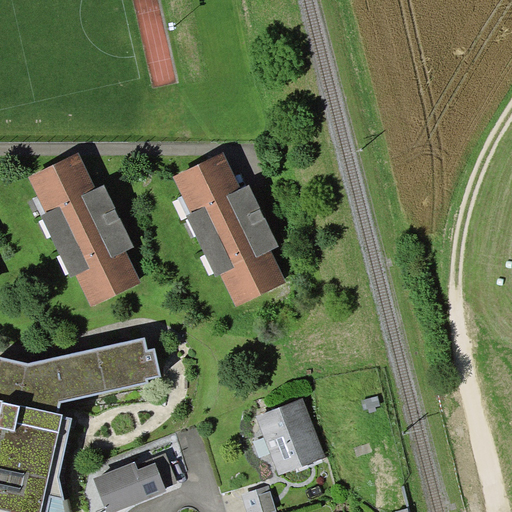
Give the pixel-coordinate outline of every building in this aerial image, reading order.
[(79,153),(28,178),(37,196),(46,213),(41,215),(71,277),(76,275),(92,307),(142,284),(126,251),(135,246),(104,184),(96,188),(79,153)] [(223,153),(173,177),(182,196),(190,214),(186,216),(215,277),(220,274),(236,307),(287,283),(271,250),(279,246),(248,184),(240,188),(223,153)] [(33,198),(41,215),(46,213),(37,196),(33,198)] [(190,214),(182,196),(178,198),(186,216),(190,214)] [(28,363),(0,357),(0,511),(47,511),(48,511),(53,511),(67,511),(73,511),(69,499),(65,499),(59,477),(72,418),(63,416),(63,414),(59,414),(61,403),(150,383),(149,379),(161,376),(155,348),(148,349),(145,337),(28,363)] [(271,453),(279,475),(326,457),(303,398),(256,416),(264,437),(253,441),(259,458),(271,453)] [(166,453),(153,458),(156,463),(166,488),(178,483),(166,453)] [(138,470),(135,462),(94,478),(107,511),(115,511),(167,492),(166,488),(156,463),(138,470)] [(277,511),(269,486),(242,494),(247,511),(277,511)]
